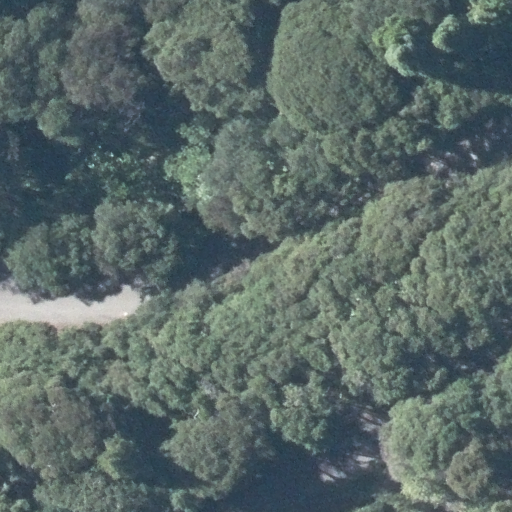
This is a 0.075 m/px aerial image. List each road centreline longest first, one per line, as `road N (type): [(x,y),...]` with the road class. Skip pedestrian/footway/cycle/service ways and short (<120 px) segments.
road 1 (unclassified): [(511,157),(208,288),(51,303),(0,297)]
road 2 (unclassified): [(511,349),(268,511)]
